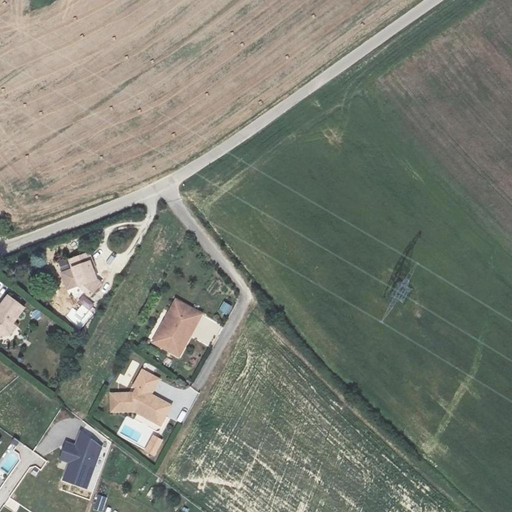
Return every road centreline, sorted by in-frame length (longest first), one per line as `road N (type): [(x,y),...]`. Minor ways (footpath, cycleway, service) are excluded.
road 1 (unclassified): [(163,185),(435,0)]
road 2 (residential): [(163,185),(244,296),(197,386)]
road 3 (unclassified): [(0,254),(163,185)]
